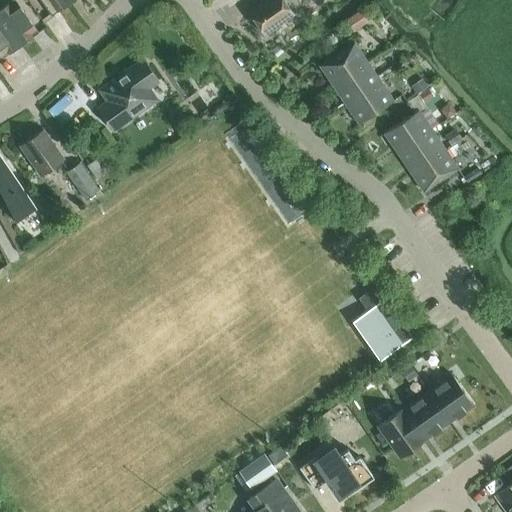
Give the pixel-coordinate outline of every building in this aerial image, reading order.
[(11,0),(0,8),(0,16),(20,45),(38,32),(15,0),(11,0)] [(40,0),(51,15),(69,3),(67,0),(40,0)] [(264,34),(293,14),(283,0),(263,0),(248,11),(264,34)] [(345,19),(353,31),(368,21),(359,10),(345,19)] [(0,54),(2,58),(20,45),(0,16),(0,54)] [(332,84),(367,61),(354,42),(319,65),(332,84)] [(147,87),(157,80),(143,59),(100,89),(108,101),(98,108),(113,129),(156,99),(147,87)] [(380,80),(367,61),(332,84),(345,104),(380,80)] [(435,93),(423,77),(412,84),(424,101),(435,93)] [(393,100),(380,80),(345,104),(359,123),(393,100)] [(397,152),(432,129),(419,109),(384,133),(397,152)] [(445,135),(451,144),(461,137),(455,128),(445,135)] [(40,174),(63,158),(43,129),(20,145),(40,174)] [(445,148),(432,129),(397,152),(410,171),(445,148)] [(458,168),(445,148),(410,171),(423,191),(458,168)] [(0,191),(15,219),(35,205),(0,155),(0,191)] [(87,164),(97,178),(105,172),(95,158),(87,164)] [(86,199),(99,190),(79,162),(66,171),(86,199)] [(463,176),(468,182),(481,173),(477,166),(463,176)] [(376,290),(359,302),(368,316),(356,325),(383,364),(412,343),(376,290)] [(401,371),(408,381),(417,375),(410,365),(401,371)] [(449,422),(473,404),(451,372),(426,390),(449,422)] [(401,407),(424,439),(449,422),(426,390),(401,407)] [(377,424),(399,457),(424,439),(401,407),(377,424)] [(280,446),(268,455),(274,464),(287,455),(280,446)] [(314,456),(299,467),(314,489),(329,478),(338,492),(351,483),(355,489),(373,476),(359,455),(354,458),(347,448),(339,454),(335,447),(317,460),(314,456)] [(276,469),(264,452),(239,470),(251,487),(276,469)] [(511,482),(494,494),(506,511),(511,511),(511,464),(498,474),(499,475),(503,472),(511,482)] [(298,511),(275,479),(248,498),(256,509),(252,511),(298,511)]
